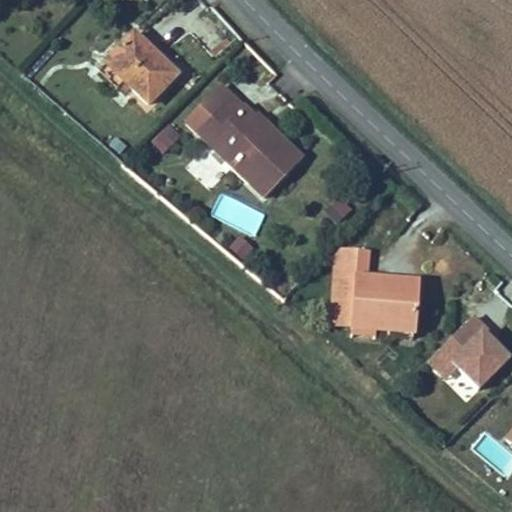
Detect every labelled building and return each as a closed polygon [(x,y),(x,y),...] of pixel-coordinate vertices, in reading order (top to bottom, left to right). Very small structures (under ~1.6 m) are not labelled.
[(133,37),(105,65),(147,105),(174,77),(133,37)] [(182,128),(193,138),(231,99),(234,96),(223,86),(182,128)] [(234,96),(231,99),(264,129),(267,127),(234,96)] [(193,138),(242,185),(245,182),(260,196),(299,156),(267,127),(264,129),(231,99),(193,138)] [(163,159),(181,140),(168,128),(150,147),(163,159)] [(257,199),(260,196),(245,182),(242,185),(257,199)] [(210,214),(253,239),(265,218),(221,193),(210,214)] [(330,328),(356,329),(361,280),(366,281),(369,252),(339,249),(330,328)] [(361,280),(356,329),(392,333),(392,338),(412,340),(418,286),(366,281),(361,280)] [(511,355),(474,318),(430,362),(469,400),(511,356),(511,355)] [(473,455),(506,475),(511,466),(511,457),(483,440),(473,455)]
